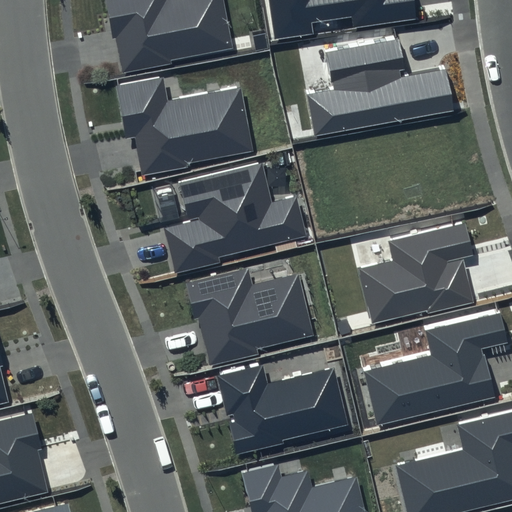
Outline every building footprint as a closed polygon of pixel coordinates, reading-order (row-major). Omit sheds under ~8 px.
[(104,0),(119,72),(233,50),(223,0),(104,0)] [(268,0),(275,38),(312,32),(311,23),(351,17),(353,28),(413,18),(410,0),(268,0)] [(399,40),(327,54),(333,89),(304,95),(313,138),(455,111),(446,69),(400,78),(399,71),(405,70),(399,40)] [(163,77),(115,86),(125,139),(134,137),(141,173),(252,151),(240,87),(167,101),(163,77)] [(260,162),(180,183),(190,222),(164,229),(176,274),(307,241),(295,196),(271,203),(260,162)] [(393,260),(359,269),(374,325),(473,300),(462,260),(474,256),(466,222),(389,242),(393,260)] [(248,267),(185,282),(194,321),(198,320),(209,365),(258,354),(257,348),(314,334),(299,273),(252,284),(248,267)] [(509,343),(502,313),(426,331),(432,356),(364,372),(376,425),(495,397),(483,349),(509,343)] [(0,404),(11,402),(0,355),(0,404)] [(263,366),(217,377),(236,454),(348,427),(333,367),(268,383),(263,366)] [(511,412),(458,425),(464,450),(396,466),(406,511),(457,511),(511,499),(511,412)] [(43,450),(34,413),(0,420),(0,503),(48,492),(38,451),(43,450)] [(278,464),(242,472),(251,511),(365,511),(357,477),(312,488),(308,470),(281,477),(278,464)] [(70,511),(68,502),(28,511),(70,511)]
